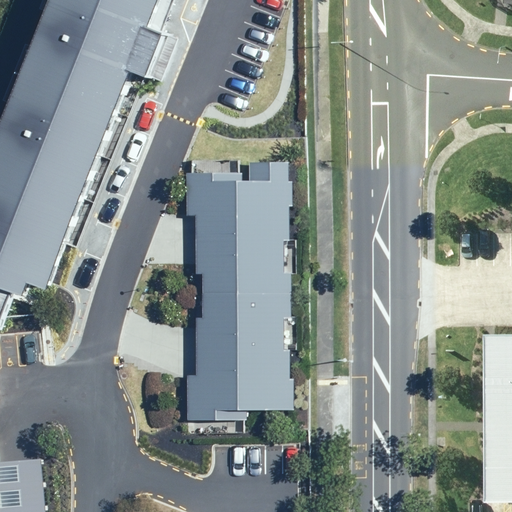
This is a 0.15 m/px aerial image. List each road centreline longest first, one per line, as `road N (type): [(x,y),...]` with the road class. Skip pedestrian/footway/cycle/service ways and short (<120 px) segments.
road 1 (tertiary): [(378,74),(381,511)]
road 2 (residential): [(378,74),(511,82)]
